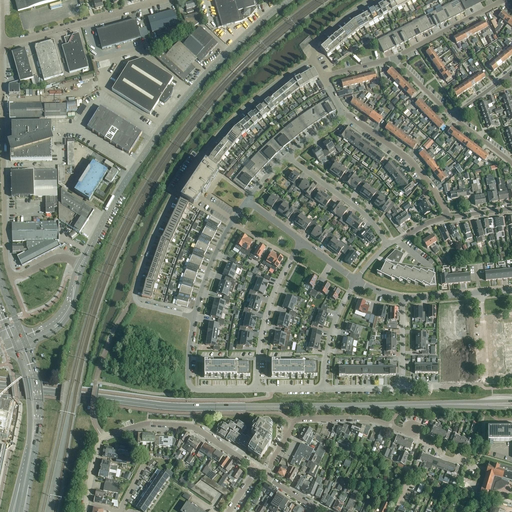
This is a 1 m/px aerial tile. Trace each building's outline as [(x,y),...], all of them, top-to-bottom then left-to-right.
[(14,0),(18,11),(27,9),(57,1),(57,0),(14,0)] [(98,0),(99,2),(94,3),(94,4),(92,4),(92,8),(95,7),(95,10),(103,7),(102,3),(105,2),(104,0),(98,0)] [(241,22),(234,0),(213,0),(219,17),(215,18),(218,28),(222,27),(241,22)] [(234,0),(241,22),(244,20),(244,16),(250,17),(250,11),(254,11),(257,9),(255,7),(252,0),(234,0)] [(392,0),(387,3),(392,11),(397,9),(392,0)] [(398,0),(392,0),(397,9),(402,6),(398,0)] [(457,0),(450,4),(456,17),(464,13),(457,0)] [(185,5),(187,14),(194,12),(193,11),(197,9),(197,8),(197,7),(195,2),(185,5)] [(387,3),(383,5),(387,14),(392,11),(387,3)] [(450,4),(442,8),(448,21),(456,17),(450,4)] [(383,5),(378,8),(383,16),(387,14),(383,5)] [(378,8),(373,11),(378,19),(383,16),(378,8)] [(442,8),(434,12),(440,25),(448,21),(442,8)] [(148,18),(152,33),(156,32),(157,36),(165,34),(165,36),(176,33),(177,35),(183,34),(179,23),(177,23),(174,11),(148,18)] [(373,11),(368,13),(373,22),(378,19),(373,11)] [(434,12),(426,16),(432,29),(436,27),(440,25),(434,12)] [(499,17),(498,17),(501,20),(498,23),(500,24),(503,21),(507,16),(502,12),(502,13),(499,17)] [(368,13),(364,16),(369,24),(373,22),(368,13)] [(184,17),(188,31),(200,23),(198,14),(184,17)] [(359,18),(364,27),(365,30),(370,27),(369,24),(364,16),(359,18)] [(426,16),(418,20),(424,33),(432,29),(426,16)] [(511,19),(507,16),(503,21),(507,25),(511,19)] [(359,18),(355,21),(354,21),(359,29),(359,30),(364,27),(359,18)] [(141,39),(135,20),(97,31),(102,50),(141,39)] [(354,20),(349,25),(356,32),(359,29),(354,21),(355,21),(354,20)] [(418,20),(410,24),(416,37),(424,33),(418,20)] [(487,28),(484,22),(479,25),(482,31),(484,34),(486,33),(486,32),(489,31),(487,28)] [(410,24),(401,29),(408,41),(416,37),(410,24)] [(349,25),(345,28),(352,36),(356,32),(349,25)] [(479,25),(474,28),(477,34),(482,31),(479,25)] [(200,27),(183,45),(182,46),(197,59),(201,63),(218,44),(213,39),(200,27)] [(345,28),(341,32),(347,39),(352,36),(345,28)] [(469,30),(472,36),(477,34),(474,28),(469,30)] [(401,29),(393,33),(400,45),(404,43),(408,42),(408,41),(401,29)] [(469,30),(464,33),(467,39),(472,36),(469,30)] [(341,32),(337,35),(343,43),(347,39),(341,32)] [(393,33),(385,37),(392,49),(396,47),(400,46),(400,45),(393,33)] [(464,33),(458,36),(462,42),(467,39),(464,33)] [(68,45),(62,46),(63,50),(69,74),(88,68),(79,34),(73,36),(69,37),(70,38),(66,39),(65,41),(67,42),(68,45)] [(337,35),(333,39),(339,46),(343,43),(337,35)] [(462,42),(458,36),(453,38),(456,44),(462,42)] [(392,49),(385,37),(377,41),(384,53),(392,49)] [(333,39),(329,42),(335,50),(339,46),(333,39)] [(63,75),(54,41),(37,46),(37,45),(34,46),(44,81),(63,75)] [(182,46),(183,45),(179,42),(166,56),(162,52),(155,56),(161,62),(183,81),(190,72),(190,73),(191,74),(192,74),(193,74),(193,73),(193,72),(192,72),(192,71),(191,71),(194,68),(191,65),(197,59),(182,46)] [(329,42),(325,46),(331,53),(335,50),(329,42)] [(331,53),(325,46),(320,50),(327,57),(331,53)] [(20,81),(19,81),(19,83),(31,79),(33,87),(40,86),(37,76),(33,77),(25,49),(17,52),(16,51),(12,52),(12,53),(20,81)] [(431,49),(426,53),(429,58),(435,54),(431,49)] [(507,52),(502,55),(507,61),(511,57),(507,52)] [(438,59),(435,54),(429,58),(432,63),(438,59)] [(502,55),(498,59),(502,64),(507,61),(502,55)] [(441,63),(438,59),(432,63),(436,67),(441,63)] [(498,59),(493,63),(498,68),(502,64),(498,59)] [(168,87),(173,79),(143,60),(129,64),(112,91),(150,115),(159,100),(164,104),(167,102),(169,99),(171,96),(172,93),(173,90),(168,87)] [(444,68),(441,63),(436,67),(439,72),(444,68)] [(489,66),(489,67),(490,68),(493,72),(498,68),(493,63),(489,66)] [(444,68),(439,72),(442,77),(448,73),(451,71),(454,69),(452,67),(448,70),(446,67),(444,68)] [(387,74),(391,78),(396,73),(392,69),(387,74)] [(314,70),(309,73),(313,81),(318,78),(314,70)] [(309,73),(304,75),(309,84),(313,81),(309,73)] [(391,78),(395,82),(400,77),(396,73),(391,78)] [(448,73),(442,77),(445,82),(451,78),(448,73)] [(481,73),(477,76),(480,82),(485,78),(481,73)] [(304,75),(299,78),(304,87),(309,84),(304,75)] [(477,76),(472,79),(476,85),(480,82),(477,76)] [(395,82),(399,86),(404,81),(400,77),(395,82)] [(299,78),(295,81),(299,89),(304,87),(299,78)] [(476,85),(472,79),(467,82),(471,88),(476,85)] [(294,80),(289,84),(296,92),(299,89),(295,81),(294,80)] [(19,86),(19,83),(19,81),(9,84),(9,94),(19,94),(19,86)] [(399,86),(403,90),(408,85),(404,81),(399,86)] [(471,88),(467,82),(462,86),(466,91),(471,88)] [(289,84),(285,88),(292,95),(296,92),(289,84)] [(403,90),(407,94),(412,90),(408,85),(403,90)] [(462,86),(457,89),(461,95),(466,91),(462,86)] [(285,88),(281,91),(287,99),(292,95),(285,88)] [(461,95),(457,89),(453,92),(456,98),(461,95)] [(411,99),(416,94),(412,90),(407,94),(411,99)] [(281,91),(277,94),(283,102),(287,99),(281,91)] [(361,99),(363,96),(365,94),(363,93),(357,101),(354,99),(350,104),(355,108),(359,102),(361,99)] [(277,94),(273,98),(279,105),(283,102),(277,94)] [(509,95),(499,98),(500,101),(503,100),(504,103),(511,101),(509,95)] [(489,108),(488,105),(495,103),(493,97),(489,98),(490,101),(480,105),(482,111),(489,108)] [(273,98),(269,101),(275,109),(279,105),(273,98)] [(321,103),(329,115),(333,113),(332,113),(336,110),(329,98),(321,103)] [(424,105),(420,100),(415,105),(419,109),(424,105)] [(67,102),(67,112),(77,111),(77,101),(67,102)] [(269,101),(264,105),(271,112),(275,109),(269,101)] [(355,108),(360,111),(364,106),(359,102),(355,108)] [(321,103),(314,108),(321,119),(329,115),(321,103)] [(9,104),(10,119),(67,119),(67,107),(46,107),(46,106),(45,106),(45,104),(9,104)] [(264,105),(260,108),(266,116),(271,112),(264,105)] [(428,109),(424,105),(419,109),(423,114),(428,109)] [(368,109),(364,106),(360,111),(364,115),(368,109)] [(100,107),(94,118),(100,121),(106,111),(100,107)] [(260,108),(256,112),(262,119),(266,116),(260,108)] [(314,108),(306,113),(314,124),(321,119),(314,108)] [(491,114),(489,108),(482,111),(484,117),(491,114)] [(369,118),(373,112),(368,109),(364,115),(369,118)] [(428,109),(423,114),(427,118),(432,113),(428,109)] [(99,137),(106,125),(113,114),(107,110),(106,111),(100,121),(93,132),(93,133),(99,137)] [(256,112),(252,115),(258,123),(262,119),(256,112)] [(369,118),(374,121),(378,116),(373,112),(369,118)] [(306,113),(298,118),(307,129),(314,124),(306,113)] [(432,113),(427,118),(431,122),(436,117),(432,113)] [(106,125),(112,129),(119,118),(113,114),(106,125)] [(491,114),(484,117),(486,123),(493,120),(491,114)] [(252,115),(248,118),(254,126),(258,123),(252,115)] [(374,121),(378,125),(382,119),(380,117),(378,116),(374,121)] [(431,122),(435,126),(440,121),(436,117),(431,122)] [(87,128),(93,132),(100,121),(94,118),(87,128)] [(112,129),(118,133),(125,121),(119,118),(112,129)] [(248,118),(243,122),(250,129),(254,126),(248,118)] [(298,118),(291,123),(300,135),(307,129),(298,118)] [(494,124),(493,120),(486,123),(488,129),(499,125),(498,123),(494,124)] [(118,133),(123,136),(131,125),(125,121),(118,133)] [(439,130),(444,125),(440,121),(435,126),(432,129),(430,131),(431,133),(437,128),(439,130)] [(243,122),(239,125),(246,133),(250,129),(243,122)] [(291,123),(284,129),(293,140),(300,135),(291,123)] [(394,128),(389,124),(385,130),(390,133),(394,128)] [(11,151),(11,162),(52,161),(51,125),(10,125),(11,145),(12,144),(14,150),(11,151)] [(99,137),(104,140),(112,129),(106,125),(99,137)] [(129,140),(136,130),(137,129),(131,125),(123,136),(129,140)] [(235,128),(241,136),(246,133),(239,125),(235,129),(235,128)] [(339,136),(344,139),(350,131),(346,127),(339,136)] [(235,128),(231,133),(238,139),(241,136),(235,128)] [(390,133),(394,137),(398,131),(394,128),(390,133)] [(447,134),(452,137),(456,132),(452,128),(447,134)] [(104,140),(110,144),(118,133),(112,129),(104,140)] [(284,129),(277,135),(286,146),(290,144),(289,143),(293,140),(284,129)] [(136,130),(129,140),(135,144),(142,133),(136,130)] [(344,139),(348,142),(354,134),(350,131),(344,139)] [(399,140),(403,134),(398,131),(394,137),(399,140)] [(434,140),(439,135),(436,132),(431,137),(434,140)] [(452,137),(457,141),(461,135),(456,132),(452,137)] [(110,144),(116,148),(123,136),(118,133),(110,144)] [(231,133),(227,137),(235,144),(238,139),(231,133)] [(348,142),(353,145),(358,138),(354,134),(348,142)] [(408,138),(403,134),(399,140),(404,143),(408,138)] [(277,135),(270,141),(279,152),(283,149),(286,146),(277,135)] [(457,141),(461,144),(465,139),(461,135),(457,141)] [(122,151),(123,151),(129,140),(123,136),(116,148),(122,151)] [(227,137),(224,142),(232,148),(235,144),(227,137)] [(353,145),(357,148),(363,141),(358,138),(353,145)] [(408,147),(412,141),(408,138),(404,143),(408,147)] [(465,139),(461,144),(466,148),(470,142),(465,139)] [(129,140),(123,151),(129,154),(135,144),(129,140)] [(430,140),(425,145),(429,148),(432,145),(434,143),(430,140)] [(270,141),(263,148),(274,158),(276,155),(279,152),(270,141)] [(329,141),(323,145),(326,149),(324,151),(327,156),(336,150),(329,141)] [(357,148),(361,152),(367,144),(363,141),(357,148)] [(413,150),(417,145),(412,141),(408,147),(413,150)] [(224,142),(221,146),(228,152),(232,148),(224,142)] [(466,148),(470,151),(475,146),(470,142),(466,148)] [(361,152),(366,155),(371,147),(367,144),(361,152)] [(221,146),(217,150),(225,156),(228,152),(221,146)] [(475,146),(470,151),(475,155),(479,149),(475,146)] [(366,155),(370,158),(376,150),(371,147),(366,155)] [(263,148),(257,154),(267,164),(270,161),(271,161),(274,158),(263,148)] [(318,149),(312,153),(319,162),(327,156),(324,151),(321,153),(318,149)] [(475,155),(480,158),(484,153),(479,149),(475,155)] [(217,150),(214,154),(221,160),(225,156),(217,150)] [(370,158),(374,161),(380,154),(376,150),(370,158)] [(424,151),(419,156),(422,160),(428,156),(426,154),(424,151)] [(484,153),(480,158),(484,162),(489,156),(484,153)] [(214,154),(210,158),(218,165),(221,160),(214,154)] [(257,154),(250,161),(261,170),(267,164),(257,154)] [(380,154),(374,161),(379,165),(384,157),(380,154)] [(422,160),(426,165),(431,160),(428,156),(422,160)] [(218,165),(210,158),(207,163),(214,169),(218,165)] [(331,174),(335,176),(341,168),(336,164),(337,162),(335,160),(331,165),(334,167),(330,172),(332,173),(331,174)] [(426,165),(430,169),(435,165),(431,160),(426,165)] [(250,161),(244,168),(255,177),(261,170),(250,161)] [(182,198),(181,199),(194,207),(195,206),(201,198),(206,191),(220,173),(205,162),(189,186),(187,189),(182,198)] [(385,168),(388,173),(396,167),(392,162),(390,164),(388,166),(385,168)] [(74,192),(89,201),(104,178),(112,183),(118,173),(112,169),(105,165),(102,168),(93,163),(74,192)] [(430,169),(433,174),(439,169),(435,165),(430,169)] [(58,166),(58,182),(58,185),(67,191),(68,189),(61,184),(61,182),(65,182),(64,166),(58,166)] [(388,173),(392,177),(399,171),(396,167),(388,173)] [(244,168),(238,175),(250,184),(252,180),(255,177),(244,168)] [(344,174),(346,176),(350,171),(347,169),(346,171),(341,168),(335,176),(338,179),(339,178),(340,180),(344,174)] [(433,174),(437,178),(442,174),(439,169),(433,174)] [(46,205),(46,214),(54,214),(54,208),(57,208),(56,171),(10,172),(11,198),(30,197),(34,197),(34,199),(38,199),(38,197),(46,197),(46,205)] [(345,183),(350,187),(356,179),(351,175),(352,173),(350,171),(346,176),(349,178),(345,183)] [(392,177),(395,181),(403,175),(399,171),(392,177)] [(294,184),(292,187),(295,189),(298,184),(295,182),(300,176),(294,172),(289,180),(294,184)] [(437,178),(441,183),(446,178),(442,174),(437,178)] [(250,184),(238,175),(233,182),(244,190),(247,187),(250,184)] [(395,181),(399,185),(406,179),(403,175),(395,181)] [(487,186),(489,186),(490,193),(487,194),(489,204),(498,202),(496,193),(497,192),(493,178),(493,176),(487,177),(487,180),(486,180),(487,186)] [(359,185),(361,187),(365,182),(367,179),(364,178),(360,179),(359,181),(356,179),(350,187),(349,187),(355,191),(359,185)] [(402,189),(410,183),(410,182),(409,183),(406,179),(399,185),(402,189)] [(479,179),(476,180),(480,205),(485,204),(484,196),(482,196),(479,179)] [(304,193),(310,185),(311,184),(305,180),(301,186),(298,184),(295,189),(300,193),(301,191),(304,193)] [(477,184),(471,185),(472,193),(475,192),(476,197),(474,198),(475,206),(480,205),(476,180),(477,184)] [(361,196),(364,198),(371,190),(366,186),(367,184),(365,182),(361,187),(364,189),(360,194),(361,195),(361,196)] [(464,182),(461,183),(464,198),(470,197),(469,190),(465,191),(464,182)] [(410,183),(402,189),(405,193),(405,194),(407,197),(411,193),(409,191),(414,187),(410,183)] [(305,197),(310,200),(314,196),(311,194),(315,188),(310,185),(304,193),(306,195),(305,197)] [(61,205),(58,203),(59,220),(74,230),(79,234),(88,222),(94,211),(66,194),(68,191),(62,188),(61,190),(61,205)] [(451,193),(445,194),(448,198),(451,197),(451,200),(458,199),(456,193),(457,193),(456,189),(453,189),(453,193),(451,194),(451,193)] [(374,196),(376,198),(380,193),(377,191),(376,193),(371,190),(364,198),(368,201),(368,200),(370,201),(374,196)] [(315,201),(320,204),(326,196),(323,193),(322,194),(321,192),(317,198),(314,196),(310,200),(313,203),(315,201)] [(375,205),(379,209),(386,200),(385,201),(383,199),(385,197),(380,193),(376,198),(379,200),(375,205)] [(267,204),(272,208),(276,202),(279,204),(282,200),(280,197),(277,200),(272,196),(267,204)] [(323,210),(326,212),(330,207),(327,205),(331,200),(329,199),(330,198),(326,196),(320,204),(318,206),(323,210)] [(424,203),(419,199),(414,206),(416,208),(417,207),(420,213),(421,212),(423,216),(431,212),(425,202),(424,203)] [(189,204),(180,200),(178,205),(186,209),(189,204)] [(283,216),(289,207),(284,204),(286,202),(282,200),(279,204),(282,207),(278,212),(283,216)] [(391,209),(393,207),(394,204),(389,201),(388,202),(386,200),(379,209),(384,213),(388,207),(391,209)] [(336,216),(342,208),(342,207),(337,203),(333,209),(330,207),(326,212),(329,214),(331,212),(336,216)] [(408,203),(402,207),(405,211),(411,207),(408,203)] [(394,204),(393,207),(405,223),(410,219),(405,213),(402,215),(400,213),(401,212),(398,208),(398,209),(394,204)] [(186,209),(178,205),(175,210),(184,214),(186,209)] [(292,214),(295,216),(299,211),(293,207),(292,209),(289,207),(283,216),(288,220),(292,214)] [(395,220),(400,227),(405,223),(393,207),(391,209),(393,212),(397,219),(395,220)] [(339,222),(342,224),(345,219),(342,217),(347,211),(342,208),(336,216),(341,219),(339,222)] [(184,214),(175,210),(173,215),(182,219),(184,214)] [(296,226),(299,228),(306,219),(301,216),(302,214),(299,211),(295,216),(299,219),(295,224),(296,225),(296,226)] [(180,224),(182,219),(173,215),(171,220),(180,224)] [(349,226),(351,228),(358,219),(354,216),(354,217),(352,216),(348,221),(345,219),(342,224),(347,228),(349,226)] [(211,217),(207,224),(218,230),(217,230),(221,223),(211,217)] [(309,226),(312,228),(316,224),(310,219),(308,221),(306,219),(299,228),(303,231),(303,230),(305,231),(309,226)] [(358,219),(351,228),(354,230),(352,232),(358,236),(361,231),(358,229),(362,223),(361,222),(358,219)] [(180,224),(171,220),(169,225),(177,229),(180,224)] [(27,242),(27,243),(57,242),(59,242),(59,222),(42,223),(12,224),(13,242),(27,242)] [(476,223),(475,224),(477,232),(479,231),(482,242),(486,241),(485,237),(484,237),(480,222),(478,223),(477,222),(476,223)] [(207,224),(203,231),(214,237),(218,230),(207,224)] [(311,237),(316,240),(322,231),(317,228),(319,226),(316,224),(312,228),(315,231),(311,237)] [(177,229),(169,225),(166,230),(175,234),(177,229)] [(468,225),(463,227),(464,232),(463,233),(464,235),(465,234),(467,240),(472,238),(468,225)] [(452,226),(449,228),(454,239),(459,236),(456,229),(455,230),(454,228),(453,228),(452,226)] [(444,228),(439,231),(443,238),(442,239),(444,243),(450,240),(444,228)] [(175,234),(166,230),(164,235),(173,239),(175,234)] [(199,238),(211,244),(214,237),(203,231),(200,238),(199,238)] [(325,238),(328,240),(332,236),(329,233),(327,235),(322,231),(316,240),(321,243),(325,238)] [(364,233),(361,231),(358,236),(356,237),(361,240),(362,239),(365,241),(366,240),(370,244),(371,243),(372,244),(374,241),(373,241),(374,239),(370,236),(371,235),(367,231),(364,233)] [(173,239),(164,235),(162,239),(161,239),(170,244),(173,239)] [(240,252),(247,239),(242,236),(234,248),(240,252)] [(329,250),(332,252),(339,244),(336,242),(338,240),(332,236),(328,240),(332,243),(328,248),(329,249),(329,250)] [(429,238),(427,239),(437,253),(439,252),(436,247),(434,244),(437,242),(436,241),(437,241),(436,239),(435,240),(432,236),(431,236),(430,237),(429,238)] [(199,238),(196,245),(207,250),(210,244),(211,244),(199,238)] [(170,244),(161,239),(159,245),(168,249),(170,244)] [(247,239),(240,252),(248,256),(251,251),(248,249),(252,242),(247,239)] [(427,239),(425,240),(423,241),(423,242),(425,246),(425,247),(426,248),(427,249),(430,247),(434,252),(435,255),(437,253),(427,239)] [(17,254),(16,254),(22,267),(60,247),(57,242),(27,243),(27,248),(27,250),(29,252),(22,256),(20,253),(17,253),(17,254)] [(339,244),(332,252),(336,255),(336,254),(338,255),(342,250),(345,253),(348,248),(345,245),(344,247),(339,244)] [(168,249),(159,245),(157,250),(166,254),(168,249)] [(196,245),(193,253),(204,257),(207,250),(196,245)] [(16,254),(17,254),(17,253),(20,253),(22,256),(29,252),(27,250),(23,250),(23,246),(13,246),(13,247),(12,247),(12,250),(13,250),(13,253),(14,253),(14,254),(16,254)] [(265,249),(260,246),(255,253),(253,252),(248,259),(251,261),(253,259),(258,262),(261,256),(262,256),(264,253),(263,252),(265,249)] [(349,247),(345,253),(343,254),(347,257),(344,261),(351,266),(354,261),(355,261),(358,258),(357,257),(353,254),(355,252),(349,247)] [(166,254),(157,250),(155,256),(164,259),(166,254)] [(387,265),(385,264),(380,275),(384,277),(391,281),(392,278),(395,280),(399,282),(400,279),(403,281),(403,282),(406,283),(408,281),(411,282),(410,283),(414,285),(415,282),(418,284),(422,286),(423,284),(426,285),(425,288),(436,287),(435,275),(432,275),(428,273),(427,275),(420,271),(419,273),(412,270),(411,272),(405,269),(404,271),(397,267),(404,255),(395,251),(386,260),(389,261),(387,265)] [(193,253),(190,260),(201,264),(204,257),(193,253)] [(270,269),(277,256),(277,257),(272,254),(268,260),(265,259),(262,264),(270,269)] [(164,259),(155,256),(154,261),(163,264),(164,259)] [(283,259),(277,256),(270,269),(275,272),(283,259)] [(187,267),(198,272),(201,264),(190,260),(187,267)] [(163,264),(154,261),(152,266),(161,269),(163,264)] [(228,264),(226,270),(235,274),(238,269),(241,270),(242,267),(236,265),(235,267),(228,264)] [(161,269),(152,266),(150,271),(159,274),(161,269)] [(187,267),(184,275),(196,279),(198,272),(187,267)] [(306,272),(300,269),(295,278),(296,279),(294,282),(299,286),(301,282),(306,272)] [(230,279),(229,282),(235,284),(236,281),(233,280),(235,274),(226,270),(223,276),(230,279)] [(159,274),(150,271),(148,276),(157,279),(159,274)] [(184,275),(182,282),(194,286),(193,286),(196,279),(184,275)] [(157,279),(148,276),(147,281),(146,281),(156,284),(157,279)] [(262,278),(256,276),(255,279),(258,280),(256,286),(266,290),(268,284),(261,281),(262,278)] [(317,279),(312,276),(309,280),(307,279),(304,283),(307,285),(312,288),(317,279)] [(156,284),(146,281),(144,287),(154,289),(155,284),(156,284)] [(182,283),(180,290),(191,293),(194,286),(182,282),(182,283)] [(221,282),(219,288),(229,292),(232,293),(235,284),(229,282),(228,285),(221,282)] [(319,292),(327,297),(330,292),(328,291),(330,286),(325,283),(319,292)] [(266,290),(256,286),(254,292),(250,290),(249,293),(255,296),(256,293),(264,296),(266,290)] [(224,297),(223,299),(229,301),(230,298),(227,297),(229,292),(219,288),(217,294),(224,297)] [(330,292),(327,297),(335,301),(340,292),(335,289),(332,294),(330,292)] [(177,297),(177,298),(189,301),(191,293),(180,290),(178,298),(177,297)] [(255,296),(249,293),(247,299),(251,300),(250,304),(260,307),(262,301),(254,298),(255,296)] [(287,297),(285,303),(295,306),(297,301),(300,302),(301,299),(295,297),(294,300),(287,297)] [(187,308),(189,301),(177,298),(175,306),(187,308)] [(215,301),(213,306),(224,309),(225,303),(229,304),(229,301),(223,299),(222,302),(215,301)] [(366,315),(364,320),(369,321),(371,314),(367,312),(369,308),(364,307),(365,304),(359,301),(355,311),(366,315)] [(295,306),(285,303),(283,308),(290,311),(289,314),(295,316),(296,313),(293,312),(295,306)] [(260,307),(250,304),(249,307),(245,306),(243,312),(250,313),(251,310),(258,313),(260,307)] [(385,314),(386,309),(380,308),(379,315),(376,314),(372,330),(375,330),(377,322),(380,323),(381,319),(384,320),(385,314)] [(388,314),(387,321),(391,321),(397,321),(397,309),(396,309),(396,308),(393,308),(393,309),(391,309),(391,314),(388,314)] [(435,308),(429,308),(429,316),(426,316),(426,324),(432,324),(432,319),(435,319),(435,308)] [(317,309),(314,317),(326,321),(328,315),(322,314),(323,311),(321,310),(317,309)] [(422,309),(415,309),(415,320),(420,320),(420,322),(425,322),(425,313),(422,313),(422,309)] [(218,319),(217,322),(224,323),(224,321),(221,320),(222,314),(212,312),(211,317),(218,319)] [(250,313),(243,312),(242,317),(246,318),(245,322),(242,321),(255,324),(257,318),(249,316),(250,313)] [(288,317),(281,315),(279,321),(289,324),(290,320),(294,321),(295,316),(289,314),(288,317)] [(326,321),(314,317),(311,326),(317,328),(318,325),(324,327),(326,321)] [(255,324),(242,321),(241,327),(240,327),(239,330),(245,331),(246,328),(254,330),(255,324)] [(289,324),(279,321),(277,327),(285,329),(284,332),(290,333),(292,328),(288,327),(289,324)] [(209,324),(208,330),(218,331),(219,326),(223,326),(224,323),(217,322),(217,325),(209,324)] [(358,329),(356,328),(356,326),(351,324),(350,326),(348,325),(346,332),(351,333),(350,337),(356,339),(358,339),(359,336),(356,335),(358,329)] [(311,328),(309,337),(320,339),(322,334),(316,332),(317,329),(311,328)] [(245,331),(239,330),(238,340),(252,342),(253,336),(245,335),(245,331)] [(283,335),(276,334),(275,340),(289,342),(290,333),(284,332),(283,335)] [(384,341),(396,341),(396,335),(390,335),(390,332),(384,332),(384,341)] [(309,337),(308,343),(310,343),(319,345),(320,339),(309,337)] [(343,339),(342,345),(352,347),(353,347),(354,341),(355,342),(356,339),(350,337),(349,340),(343,339)] [(213,350),(219,351),(220,348),(215,347),(216,342),(207,340),(206,346),(214,347),(213,350)] [(252,342),(238,340),(241,340),(241,344),(237,343),(236,349),(243,350),(243,347),(251,348),(252,342)] [(289,342),(275,340),(273,346),(281,347),(281,350),(287,352),(289,342)] [(308,343),(306,351),(312,353),(312,350),(318,351),(319,345),(310,343),(308,343)] [(352,347),(342,345),(341,351),(346,352),(346,355),(352,356),(354,347),(353,347),(352,347)] [(428,346),(416,346),(416,352),(422,352),(422,355),(428,355),(428,346)] [(396,347),(384,347),(384,356),(390,356),(390,353),(396,353),(396,347)] [(250,377),(250,365),(220,365),(220,363),(215,363),(215,365),(213,365),(213,362),(207,362),(207,363),(204,363),(204,377),(250,377)] [(317,377),(317,364),(287,365),(287,363),(282,363),(282,365),(280,365),(280,362),(275,362),(275,363),(272,363),(272,377),(317,377)] [(0,434),(6,436),(12,408),(0,405),(0,434)] [(271,444),(269,443),(271,440),(270,439),(272,437),(269,435),(271,432),(270,431),(272,429),(270,427),(272,424),(268,422),(263,422),(262,424),(261,423),(260,424),(258,422),(256,423),(252,428),(255,429),(253,432),(253,433),(251,436),(250,437),(244,433),(246,429),(246,428),(236,422),(233,426),(228,422),(227,424),(226,424),(225,426),(222,424),(220,426),(219,425),(218,428),(219,429),(217,431),(218,431),(216,434),(224,439),(229,442),(229,441),(233,444),(234,443),(239,445),(239,444),(244,447),(245,446),(247,447),(250,443),(251,444),(252,445),(249,450),(252,452),(251,453),(257,457),(258,456),(261,458),(271,444)] [(432,436),(433,436),(436,427),(437,424),(434,423),(433,425),(430,424),(429,427),(430,428),(428,435),(432,436)] [(353,425),(352,428),(350,434),(358,437),(359,434),(361,428),(353,425)] [(438,438),(441,430),(442,426),(439,426),(439,428),(436,427),(433,436),(438,438)] [(306,428),(302,433),(313,439),(313,440),(315,441),(318,436),(315,435),(314,437),(311,434),(312,431),(306,428)] [(511,428),(488,428),(488,442),(511,441),(511,428)] [(373,447),(378,449),(380,445),(383,446),(385,442),(382,441),(385,433),(380,431),(373,447)] [(177,441),(175,447),(177,448),(179,448),(182,441),(184,442),(189,435),(185,432),(180,440),(179,442),(177,441)] [(313,439),(302,433),(299,439),(306,443),(310,445),(313,440),(313,439)] [(394,443),(400,445),(403,438),(397,436),(394,443)] [(185,447),(183,449),(188,452),(196,440),(191,437),(185,447)] [(168,438),(168,448),(172,448),(173,448),(176,441),(176,440),(173,440),(173,439),(171,438),(168,438)] [(400,445),(405,447),(408,440),(403,438),(400,445)] [(196,440),(188,452),(191,454),(194,449),(196,450),(201,443),(196,440)] [(408,440),(405,447),(410,450),(413,442),(408,440)] [(205,444),(198,454),(202,457),(209,447),(205,444)] [(308,462),(314,450),(301,444),(296,455),(295,454),(293,458),(293,459),(290,465),(293,466),(295,463),(299,466),(302,459),(308,462)] [(309,461),(314,464),(318,466),(325,452),(326,450),(320,444),(315,455),(313,454),(309,461)] [(105,447),(104,451),(112,453),(112,454),(115,455),(115,454),(117,455),(118,455),(119,450),(120,446),(115,445),(114,449),(105,447)] [(200,459),(199,460),(202,462),(204,458),(203,458),(204,455),(207,457),(212,449),(209,447),(202,457),(200,458),(200,459)] [(212,449),(207,457),(209,459),(211,460),(216,452),(212,449)] [(390,451),(384,449),(381,456),(387,459),(390,451)] [(112,453),(104,451),(102,457),(113,459),(113,460),(116,460),(115,463),(120,464),(120,460),(121,459),(118,458),(118,455),(117,455),(115,454),(115,455),(112,454),(112,453)] [(223,456),(216,452),(211,460),(213,461),(213,462),(214,460),(219,463),(223,456)] [(401,452),(399,457),(406,460),(408,455),(401,452)] [(406,460),(399,457),(396,462),(404,465),(406,460)] [(432,466),(435,459),(430,457),(426,468),(431,469),(432,466)] [(224,469),(229,460),(226,458),(218,468),(220,470),(221,468),(223,469),(224,469)] [(218,485),(220,486),(221,487),(228,476),(226,474),(227,472),(228,473),(234,464),(229,460),(224,469),(223,469),(221,472),(225,474),(218,485)] [(102,461),(101,467),(117,470),(118,467),(111,466),(111,463),(102,461)] [(480,495),(487,497),(491,498),(494,490),(497,490),(501,490),(502,489),(503,488),(506,486),(507,484),(508,482),(508,480),(511,481),(511,469),(500,465),(499,466),(494,465),(494,464),(489,462),(488,467),(487,467),(485,473),(486,473),(486,474),(487,474),(482,488),(480,494),(480,495)] [(314,464),(311,469),(308,475),(315,478),(319,467),(318,466),(314,464)] [(277,475),(278,475),(279,476),(280,476),(281,476),(282,477),(284,478),(287,471),(286,470),(287,468),(282,466),(281,469),(280,469),(277,475)] [(287,479),(292,482),(298,472),(289,467),(286,473),(289,475),(287,479)] [(230,474),(228,478),(230,480),(233,482),(232,484),(234,485),(232,488),(235,489),(240,482),(241,479),(239,478),(242,472),(237,469),(233,475),(230,474)] [(211,471),(206,476),(212,480),(217,476),(211,471)] [(160,472),(157,476),(166,482),(169,477),(160,472)] [(154,474),(151,478),(153,480),(163,487),(166,482),(157,476),(154,474)] [(294,488),(300,491),(305,481),(307,477),(304,475),(303,478),(301,476),(294,488)] [(318,486),(320,486),(321,484),(323,479),(318,477),(315,484),(314,485),(312,484),(308,494),(313,497),(318,486)] [(153,480),(150,485),(160,491),(163,487),(153,480)] [(300,491),(308,494),(312,484),(306,482),(305,481),(300,491)] [(325,505),(325,506),(327,502),(326,501),(328,497),(326,496),(329,491),(328,491),(331,483),(328,482),(326,487),(327,487),(326,489),(324,495),(322,498),(322,499),(320,502),(321,503),(323,504),(325,505)] [(120,486),(105,483),(103,491),(118,494),(119,492),(120,486)] [(263,503),(266,500),(268,497),(274,490),(265,484),(261,491),(260,492),(256,498),(259,500),(263,493),(266,495),(261,502),(263,503)] [(147,489),(157,495),(160,491),(150,485),(151,485),(148,489),(147,489)] [(147,489),(144,494),(154,500),(157,495),(147,489)] [(221,494),(224,495),(229,499),(232,494),(227,491),(225,489),(221,494)] [(268,497),(266,500),(262,506),(265,508),(269,502),(270,503),(272,500),(272,499),(277,492),(274,490),(268,497)] [(327,502),(325,506),(330,508),(334,500),(333,500),(337,493),(334,492),(330,498),(328,497),(326,501),(327,502)] [(143,493),(140,497),(142,499),(151,504),(154,500),(144,494),(143,493)] [(344,497),(337,511),(340,511),(344,505),(342,504),(343,503),(343,504),(344,502),(345,502),(348,494),(345,493),(344,495),(343,497),(344,497)] [(279,508),(284,500),(277,495),(269,509),(273,511),(276,511),(279,508)] [(336,511),(337,511),(344,497),(343,497),(341,495),(339,499),(340,500),(339,501),(339,502),(337,501),(333,509),(334,510),(334,511),(335,511),(336,511)] [(94,503),(111,506),(112,503),(106,502),(107,500),(95,497),(95,498),(94,498),(94,500),(94,503)] [(142,499),(139,503),(148,509),(151,504),(142,499)] [(291,511),(294,507),(290,505),(288,508),(286,507),(289,502),(284,500),(279,508),(284,511),(283,511),(291,511)] [(341,511),(348,511),(353,502),(349,500),(345,508),(344,508),(341,511)] [(204,511),(188,501),(187,503),(180,511),(204,511)] [(140,504),(137,508),(142,511),(145,511),(148,509),(139,503),(140,504)] [(379,511),(385,511),(389,505),(384,503),(379,511)]
